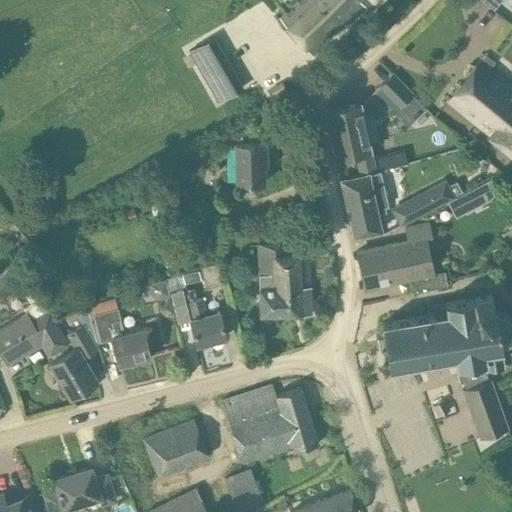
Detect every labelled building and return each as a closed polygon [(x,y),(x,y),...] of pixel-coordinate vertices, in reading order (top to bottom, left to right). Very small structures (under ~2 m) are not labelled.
[(301,0),(279,21),(311,55),(364,5),(365,7),(372,0),(301,0)] [(223,53),(198,68),(218,102),(243,87),(223,53)] [(497,62),(485,53),(479,60),(447,99),(490,134),(488,135),(511,154),(511,86),(491,70),(497,62)] [(392,73),(378,87),(410,119),(414,116),(415,117),(418,114),(416,113),(423,107),(424,109),(425,108),(405,86),(392,73)] [(356,153),(361,174),(380,169),(407,162),(404,149),(373,156),(372,148),(370,149),(360,102),(325,110),(336,157),(356,153)] [(266,165),(265,143),(235,144),(236,182),(264,181),(263,166),(266,165)] [(408,164),(407,162),(380,169),(361,174),(340,178),(353,235),(383,229),(377,207),(374,192),(384,190),(380,174),(381,173),(381,171),(408,164)] [(511,182),(506,177),(499,185),(511,195),(511,182)] [(476,186),(461,194),(469,210),(491,199),(498,191),(492,179),(476,186)] [(438,187),(436,184),(423,191),(425,195),(413,201),(413,200),(400,207),(400,208),(399,209),(406,221),(456,194),(450,183),(441,188),(440,186),(438,187)] [(432,235),(429,222),(405,227),(408,240),(357,251),(364,287),(435,272),(427,236),(432,235)] [(195,261),(191,240),(160,247),(165,268),(195,261)] [(279,257),(279,244),(258,245),(260,315),(311,314),(311,286),(309,255),(279,257)] [(0,279),(18,261),(14,255),(0,268),(0,279)] [(222,284),(216,261),(200,267),(205,289),(222,284)] [(10,277),(19,292),(29,286),(20,271),(10,277)] [(182,274),(165,278),(165,279),(169,292),(185,287),(182,274)] [(165,279),(148,284),(151,295),(159,299),(170,296),(169,292),(165,279)] [(511,365),(511,351),(500,345),(499,340),(505,339),(507,339),(511,333),(511,315),(508,311),(504,309),(495,307),(494,294),(427,305),(428,314),(381,322),(389,368),(454,357),(456,366),(458,365),(466,388),(462,389),(480,439),(508,428),(491,380),(490,380),(485,369),(505,365),(504,361),(511,365)] [(0,329),(0,350),(8,364),(40,345),(48,356),(68,344),(40,298),(23,308),(27,314),(0,329)] [(117,307),(115,298),(95,304),(88,306),(94,328),(97,327),(101,342),(112,339),(118,364),(149,356),(142,328),(124,332),(117,307)] [(207,316),(203,300),(190,303),(194,320),(190,321),(196,344),(225,336),(219,313),(207,316)] [(98,345),(94,329),(73,341),(76,348),(50,363),(70,396),(97,380),(83,357),(97,349),(95,346),(98,345)] [(275,394),(272,383),(221,400),(242,463),(290,447),(292,451),(299,449),(318,443),(301,386),(275,394)] [(444,399),(432,406),(438,416),(450,410),(444,399)] [(209,457),(193,418),(143,438),(158,477),(209,457)] [(241,511),(263,501),(249,466),(223,478),(233,503),(210,511),(207,511),(195,487),(144,511),(241,511)] [(94,480),(90,468),(54,477),(57,490),(44,493),(48,511),(65,511),(64,506),(99,497),(101,505),(115,501),(109,476),(94,480)] [(357,511),(349,488),(290,509),(290,511),(357,511)] [(0,511),(35,511),(28,495),(6,504),(2,495),(0,495),(0,511)]
